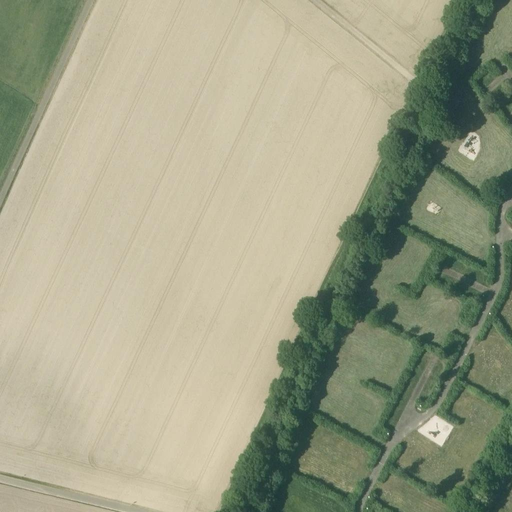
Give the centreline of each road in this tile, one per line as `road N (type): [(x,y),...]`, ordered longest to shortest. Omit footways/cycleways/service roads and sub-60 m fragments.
road 1 (unclassified): [(0,204),(93,0)]
road 2 (unclassified): [(422,90),(311,0)]
road 3 (unclassified): [(128,511),(0,478)]
